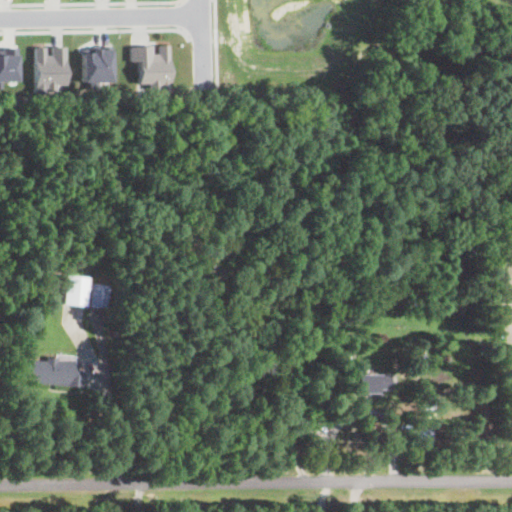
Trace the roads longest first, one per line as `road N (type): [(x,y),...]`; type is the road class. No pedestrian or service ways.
road 1 (residential): [(511,479),(0,482)]
road 2 (residential): [(0,18),(203,13)]
